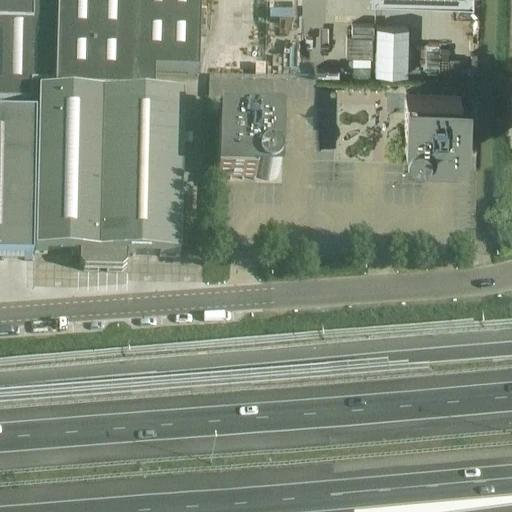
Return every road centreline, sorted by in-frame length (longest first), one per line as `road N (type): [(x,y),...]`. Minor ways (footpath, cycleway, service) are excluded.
road 1 (motorway): [(511,347),(0,392)]
road 2 (motorway): [(511,396),(0,440)]
road 3 (unclassified): [(0,315),(511,276)]
road 4 (motorway): [(148,511),(511,480)]
